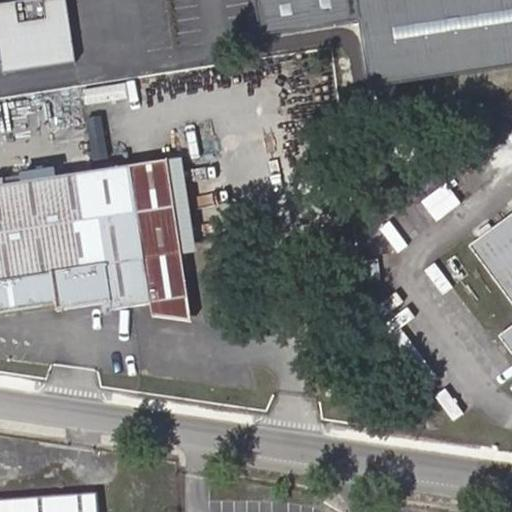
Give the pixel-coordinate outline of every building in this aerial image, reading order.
[(26,0),(0,3),(0,42),(5,74),(79,63),(72,15),(69,0),(26,0)] [(511,0),(253,0),(259,36),(358,21),(369,90),(511,68),(511,0)] [(191,302),(170,162),(132,168),(0,187),(0,315),(56,308),(56,315),(111,308),(111,312),(150,307),(191,302)] [(511,347),(511,225),(479,250),(511,296),(511,335),(507,340),(511,347)] [(194,324),(191,302),(150,307),(152,319),(194,324)] [(98,511),(97,493),(0,501),(0,511),(98,511)]
